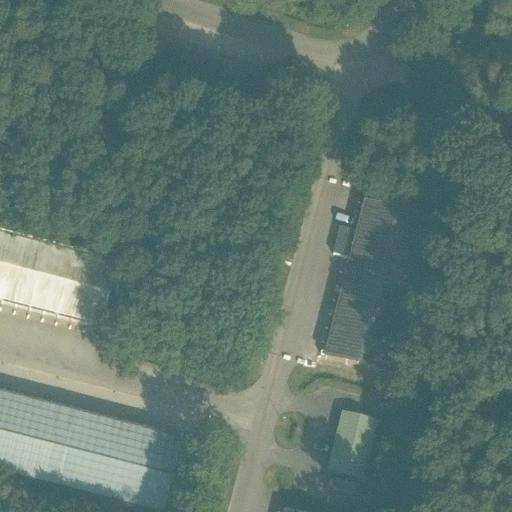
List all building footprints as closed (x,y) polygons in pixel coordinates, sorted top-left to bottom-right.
[(136,62),(253,101),(260,81),(143,42),(136,62)] [(429,221),(425,220),(427,213),(417,210),(415,218),(364,205),(324,360),(389,376),(429,221)] [(341,257),(343,257),(350,259),(356,235),(347,233),(341,257)] [(0,304),(100,331),(116,266),(0,235),(0,304)] [(0,396),(0,476),(137,511),(165,511),(183,443),(0,396)] [(342,415),(327,475),(361,484),(377,424),(342,415)]
